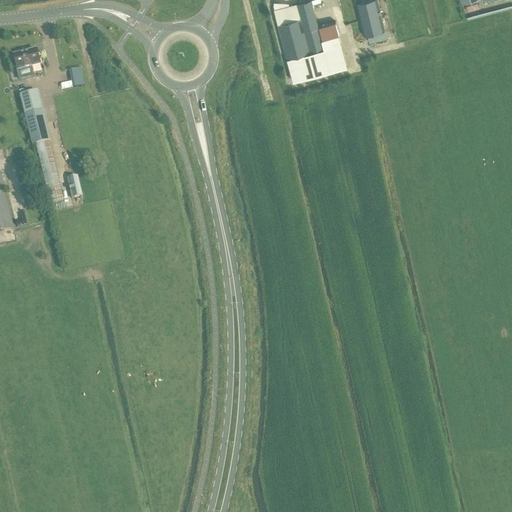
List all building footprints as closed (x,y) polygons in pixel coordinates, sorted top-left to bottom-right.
[(348,68),(339,35),(335,21),(318,26),(311,0),(306,0),(272,10),(276,23),(295,18),(295,17),(300,15),(301,18),(278,24),(287,59),(293,81),(348,68)] [(387,39),(385,30),(377,0),(367,0),(356,3),(364,35),(367,34),(369,43),(387,39)] [(41,66),(37,51),(14,57),(14,59),(12,59),(11,62),(12,67),(14,68),(17,68),(18,72),(28,70),(29,72),(34,71),(34,68),(41,66)] [(83,68),(71,69),(73,87),(85,85),(83,68)] [(63,201),(60,188),(49,141),(50,141),(38,93),(21,97),(35,145),(36,145),(49,198),(48,199),(49,204),(63,201)] [(0,232),(14,229),(0,172),(0,232)] [(78,177),(67,179),(72,200),(83,197),(78,177)]
